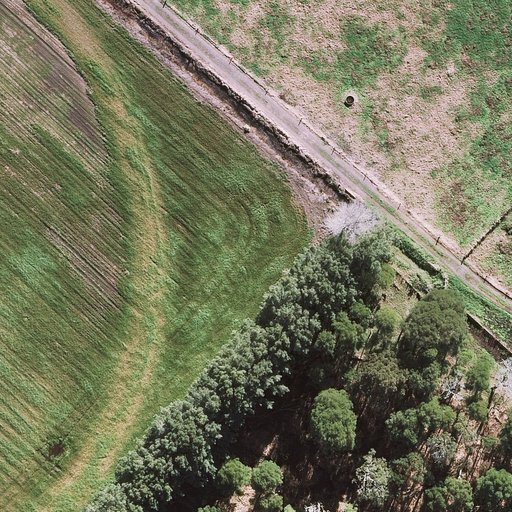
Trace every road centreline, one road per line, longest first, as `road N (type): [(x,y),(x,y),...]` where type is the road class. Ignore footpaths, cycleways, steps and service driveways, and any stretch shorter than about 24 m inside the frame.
road 1 (track): [(50,511),(139,408),(149,231),(107,35),(69,0)]
road 2 (track): [(511,305),(148,0)]
